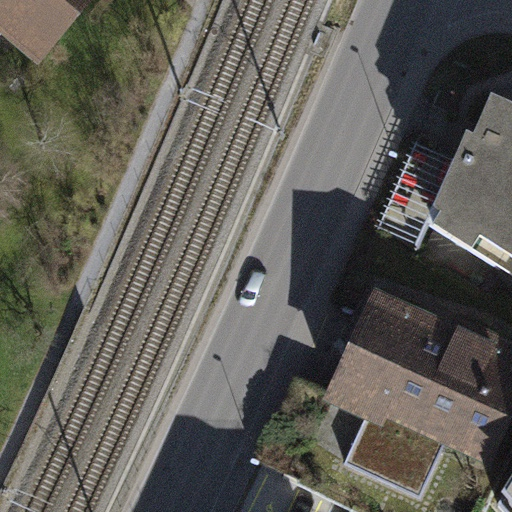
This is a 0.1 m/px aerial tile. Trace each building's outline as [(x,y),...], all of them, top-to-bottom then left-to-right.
[(0,0),(0,5),(46,45),(84,0),(0,0)] [(0,5),(0,25),(37,57),(46,45),(0,5)] [(511,106),(492,97),(474,138),(467,136),(435,208),(441,211),(435,226),(511,275),(511,106)] [(447,333),(376,301),(348,361),(344,359),(328,393),(369,412),(345,464),(420,498),(453,425),(494,444),(511,405),(511,354),(450,327),(447,333)] [(281,473),(319,389),(295,378),(257,462),(281,473)] [(511,511),(511,486),(500,507),(504,511),(511,511)]
